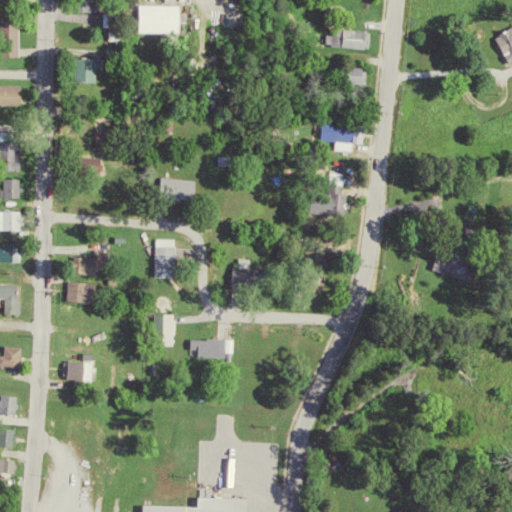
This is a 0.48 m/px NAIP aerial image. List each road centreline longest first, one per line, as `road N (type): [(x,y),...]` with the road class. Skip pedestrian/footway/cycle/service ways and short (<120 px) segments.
road 1 (residential): [(292,511),(300,436),(348,324),(368,249),(394,0)]
road 2 (residential): [(28,511),(42,335),(46,0)]
road 3 (residential): [(44,216),(185,230),(197,244),(212,307),(242,318),(348,324)]
